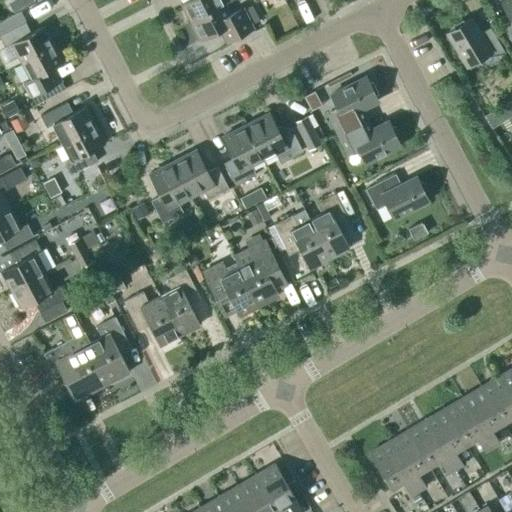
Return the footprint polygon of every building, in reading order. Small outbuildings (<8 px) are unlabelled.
[(187,0),(180,4),(190,22),(225,4),(224,3),(229,0),(187,0)] [(511,0),(503,0),(500,2),(511,21),(511,23),(503,29),(511,44),(511,0)] [(243,10),(231,16),(225,4),(190,22),(200,41),(218,31),(224,42),(252,27),(250,24),(259,20),(252,6),(243,10)] [(481,58),(487,68),(506,56),(489,28),(479,35),(470,20),(448,33),(467,66),(481,58)] [(11,44),(20,62),(53,45),(44,26),(30,33),(25,22),(0,35),(0,39),(4,48),(11,44)] [(50,70),(63,63),(53,45),(20,62),(30,80),(23,84),(29,95),(56,81),(50,70)] [(327,114),(338,134),(366,120),(361,109),(377,101),(365,78),(331,95),(338,109),(327,114)] [(316,85),(304,90),(311,105),(323,100),(316,85)] [(6,104),(1,107),(7,118),(19,112),(12,101),(9,103),(6,104)] [(52,124),(62,142),(95,125),(85,107),(72,113),(66,102),(40,116),(46,128),(52,124)] [(279,135),(268,114),(245,125),(263,159),(275,153),(280,163),(301,152),(290,130),(279,135)] [(26,126),(21,115),(9,121),(15,131),(26,126)] [(294,123),(309,151),(320,145),(306,117),(294,123)] [(399,145),(387,122),(371,130),(366,120),(338,134),(348,154),(358,148),(365,162),(399,145)] [(91,150),(105,143),(95,125),(62,142),(71,160),(64,164),(70,175),(97,161),(91,150)] [(251,166),(263,159),(245,125),(222,137),(234,159),(223,164),(235,186),(255,175),(251,166)] [(206,172),(195,151),(172,163),(190,197),(202,190),(207,200),(228,189),(217,167),(206,172)] [(9,154),(0,158),(0,173),(15,165),(9,154)] [(177,203),(190,197),(172,163),(149,174),(160,196),(150,201),(162,223),(182,213),(177,203)] [(0,215),(10,210),(1,192),(25,179),(19,168),(0,177),(0,215)] [(386,204),(393,218),(427,201),(415,178),(400,185),(395,174),(365,189),(376,209),(386,204)] [(46,182),(42,184),(50,198),(61,192),(53,178),(50,179),(46,182)] [(321,215),(309,221),(329,259),(349,249),(335,222),(346,217),(345,215),(352,211),(341,190),(334,194),(315,204),(321,215)] [(244,196),(239,198),(244,209),(252,205),(247,194),(246,195),(244,196)] [(138,205),(131,209),(137,220),(148,214),(145,207),(143,203),(141,204),(138,205)] [(260,204),(255,206),(263,221),(270,218),(262,203),(261,203),(260,204)] [(261,221),(254,209),(245,213),(252,226),(261,221)] [(292,216),(273,225),(285,248),(295,243),(309,269),(329,259),(309,221),(304,209),(292,216)] [(26,224),(20,228),(10,210),(0,215),(0,238),(0,239),(6,250),(32,236),(26,224)] [(408,229),(413,240),(427,233),(421,222),(408,229)] [(233,254),(240,267),(239,268),(258,306),(278,296),(275,290),(286,284),(264,241),(262,242),(258,233),(243,240),(247,247),(233,254)] [(78,238),(67,244),(74,256),(76,255),(77,255),(85,251),(84,250),(88,248),(82,237),(79,239),(78,238)] [(0,271),(10,290),(43,272),(34,255),(41,251),(34,240),(8,253),(14,264),(0,271)] [(184,258),(178,247),(162,255),(167,266),(184,258)] [(76,255),(74,256),(80,268),(91,262),(85,251),(77,255),(76,255)] [(238,316),(258,306),(239,268),(227,274),(222,262),(202,272),(224,316),(235,310),(238,316)] [(166,280),(171,291),(159,297),(179,335),(199,325),(186,299),(197,294),(185,270),(166,280)] [(59,287),(53,290),(43,272),(10,290),(20,308),(33,301),(44,323),(66,311),(61,301),(66,298),(59,287)] [(123,288),(118,277),(106,282),(111,294),(123,288)] [(146,319),(159,346),(179,335),(159,297),(148,303),(142,292),(123,302),(135,325),(146,319)] [(95,327),(101,338),(90,344),(109,382),(128,372),(115,346),(126,341),(114,317),(95,327)] [(88,393),(109,382),(90,344),(84,333),(43,354),(55,377),(64,372),(75,367),(88,393)] [(511,369),(500,377),(511,397),(511,369)] [(511,397),(500,377),(481,388),(502,423),(511,417),(511,397)] [(481,388),(463,399),(492,447),(499,443),(491,430),(502,423),(481,388)] [(463,399),(444,410),(465,445),(476,438),(484,452),(492,447),(463,399)] [(465,445),(444,410),(426,421),(455,469),(462,465),(454,451),(465,445)] [(426,421),(407,432),(428,467),(439,460),(447,474),(455,469),(426,421)] [(428,467),(407,432),(389,443),(418,491),(425,487),(417,473),(428,467)] [(411,496),(418,491),(389,443),(370,454),(391,489),(403,482),(411,496)] [(302,511),(275,465),(256,476),(277,511),(288,505),(292,511),(302,511)] [(275,511),(277,511),(256,476),(237,487),(252,511),(275,511)] [(252,511),(237,487),(219,498),(227,511),(252,511)] [(475,497),(473,498),(480,510),(487,506),(480,494),(475,497)] [(227,511),(219,498),(201,509),(202,511),(227,511)]
